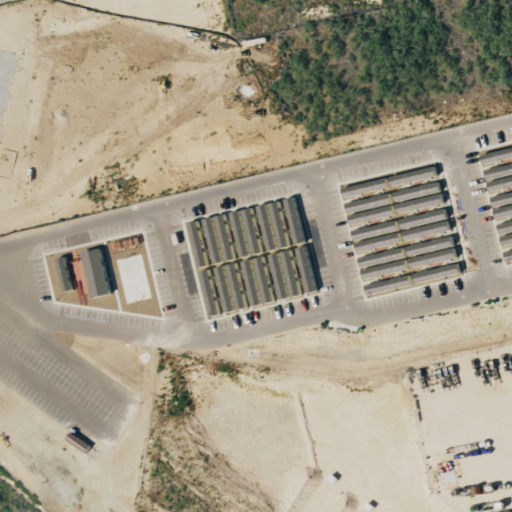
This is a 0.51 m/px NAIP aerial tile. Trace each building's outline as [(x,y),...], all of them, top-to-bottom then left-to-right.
[(511,164),(485,170),(487,181),(490,191),(511,186),(511,164)] [(342,187),(344,197),(440,177),(438,167),(342,187)] [(346,202),(348,213),(397,203),(396,201),(443,192),(441,183),(346,202)] [(446,202),(443,192),(398,204),(401,214),(446,202)] [(511,202),(511,192),(491,195),(493,205),(511,202)] [(306,242),(297,197),(286,199),(296,245),(306,242)] [(259,206),(269,251),(278,248),(269,204),(259,206)] [(511,214),(511,204),(494,210),(496,219),(511,214)] [(350,213),(352,223),(397,216),(396,206),(350,213)] [(244,210),(254,255),(263,253),(253,208),(244,210)] [(449,217),(447,208),(401,219),(404,229),(449,217)] [(230,213),(243,258),(252,255),(239,211),(230,213)] [(234,260),(229,214),(220,215),(224,261),(234,260)] [(352,232),(355,242),(401,229),(398,219),(352,232)] [(451,231),(449,220),(405,230),(407,240),(451,231)] [(511,221),(498,225),(500,235),(511,231),(511,221)] [(404,242),(402,232),(355,242),(357,251),(404,242)] [(503,244),(511,242),(511,233),(501,235),(503,244)] [(410,254),(456,248),(454,238),(408,244),(410,254)] [(298,249),(303,270),(312,267),(306,246),(298,249)] [(359,259),(361,269),(408,256),(405,247),(359,259)] [(85,252),(94,298),(113,294),(104,248),(85,252)] [(282,252),(294,297),(303,294),(292,249),(282,252)] [(412,256),(413,266),(458,259),(457,249),(412,256)] [(65,292),(77,289),(68,256),(56,260),(65,292)] [(276,301),(265,256),(255,259),(266,303),(276,301)] [(366,280),(411,268),(408,259),(363,270),(366,280)] [(243,261),(253,306),(260,305),(251,260),(243,261)] [(83,289),(91,287),(86,262),(78,263),(83,289)] [(238,310),(247,308),(238,263),(229,265),(238,310)]
